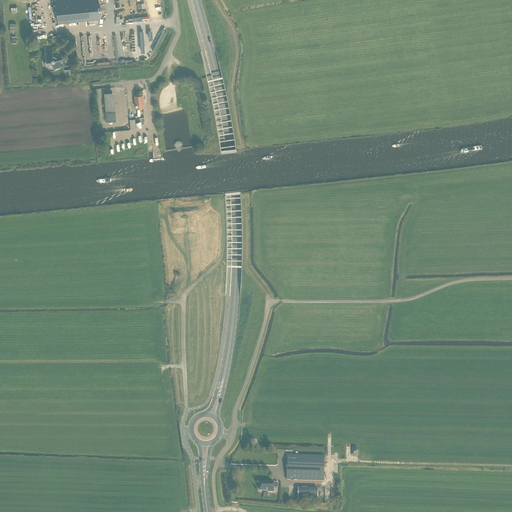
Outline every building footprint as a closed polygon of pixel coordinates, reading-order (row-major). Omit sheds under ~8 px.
[(101,5),(99,0),(55,0),(58,23),(88,20),(88,24),(88,20),(100,18),(99,24),(102,10),(101,5)] [(52,67),(53,67),(54,67),(69,66),(69,65),(66,66),(65,59),(59,59),(58,58),(58,57),(57,57),(57,56),(56,55),(55,55),(54,55),(53,55),(52,48),(45,49),(45,46),(46,61),(46,62),(47,63),(47,64),(48,65),(49,66),(50,66),(50,67),(51,67),(52,67)] [(73,77),(72,70),(72,69),(64,70),(64,71),(68,71),(69,78),(73,77)] [(104,93),(106,121),(117,121),(114,92),(104,93)] [(143,108),(143,103),(142,95),(134,96),(136,108),(143,108)] [(287,480),(323,481),(324,456),(294,455),(287,455),(287,480)] [(268,483),(260,483),(260,491),(268,491),(268,492),(273,492),(273,488),(278,488),(278,483),(273,483),(268,482),(268,483)] [(318,490),(298,489),(298,499),(317,500),(318,490)]
